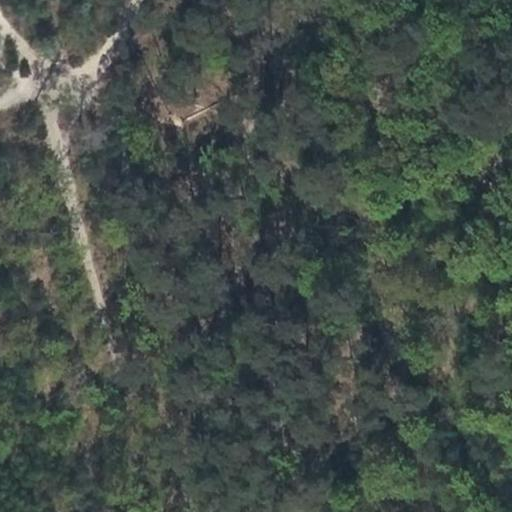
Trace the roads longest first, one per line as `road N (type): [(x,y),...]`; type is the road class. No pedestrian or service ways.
road 1 (track): [(26,54),(89,260)]
road 2 (track): [(26,54),(43,71),(77,73),(139,0)]
